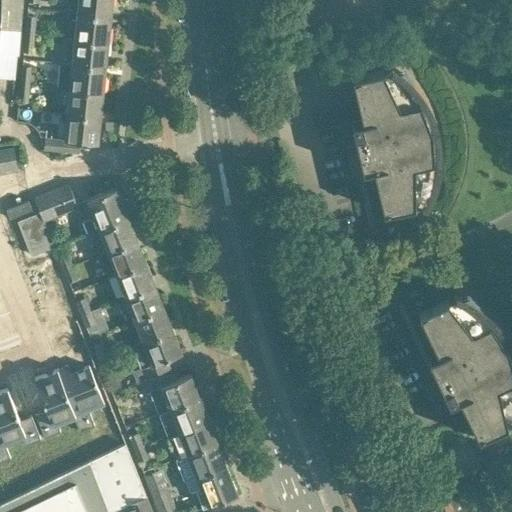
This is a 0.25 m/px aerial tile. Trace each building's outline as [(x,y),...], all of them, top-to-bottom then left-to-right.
[(110,15),(111,0),(77,0),(77,12),(110,15)] [(108,41),(110,15),(77,12),(74,37),(108,41)] [(37,15),(28,14),(27,14),(25,32),(35,33),(37,15)] [(33,52),(35,33),(25,32),(23,51),(33,52)] [(105,66),(108,41),(74,37),(71,63),(105,66)] [(103,91),(105,66),(71,63),(60,62),(58,86),(69,87),(69,88),(103,91)] [(32,65),(23,64),(22,64),(20,83),(30,84),(32,65)] [(416,87),(412,82),(413,81),(404,68),(398,70),(395,67),(391,65),(390,66),(392,67),(383,69),(352,76),(358,103),(360,111),(362,120),(352,123),(339,125),(345,149),(357,147),(358,152),(362,170),(373,167),(383,212),(415,204),(423,202),(422,204),(423,205),(425,201),(428,197),(434,195),(436,181),(434,180),(436,174),(437,168),(438,162),(438,158),(438,155),(439,150),(438,144),(438,138),(437,135),(437,131),(436,128),(435,124),(434,120),(433,117),(431,113),(430,109),(427,104),(424,98),(421,93),(416,87)] [(28,101),(30,84),(20,83),(18,100),(28,101)] [(100,116),(103,91),(69,88),(66,113),(100,116)] [(97,142),(100,116),(66,113),(64,138),(45,136),(44,148),(79,151),(80,140),(97,142)] [(13,147),(0,149),(0,168),(16,165),(13,147)] [(78,206),(77,203),(69,182),(56,187),(65,211),(78,206)] [(65,211),(56,187),(45,192),(54,216),(65,211)] [(87,199),(82,201),(89,218),(94,217),(98,228),(98,229),(129,217),(117,187),(87,199)] [(54,216),(45,192),(34,196),(40,211),(43,220),(44,220),(54,216)] [(29,199),(6,207),(10,217),(32,208),(29,199)] [(46,225),(44,220),(43,220),(40,211),(18,220),(31,253),(33,255),(51,248),(43,226),(46,225)] [(138,240),(129,217),(98,229),(98,228),(91,231),(100,254),(107,251),(138,240)] [(146,262),(138,240),(107,251),(116,274),(146,262)] [(68,252),(58,255),(63,269),(73,265),(68,252)] [(155,284),(146,262),(116,274),(125,296),(155,284)] [(78,277),(73,265),(63,269),(68,282),(78,277)] [(164,307),(155,284),(125,296),(134,319),(164,307)] [(481,307),(478,305),(479,303),(468,293),(462,296),(458,294),(454,293),(453,294),(456,295),(448,298),(418,312),(438,353),(428,358),(436,375),(438,379),(427,384),(438,407),(449,401),(459,397),(463,404),(466,412),(479,438),(508,424),(511,421),(511,344),(510,342),(508,337),(506,333),(501,327),(499,324),(495,320),(493,318),(490,315),(485,310),(481,307)] [(86,296),(76,300),(75,300),(81,314),(91,310),(86,296)] [(173,329),(164,307),(134,319),(142,340),(143,341),(173,329)] [(96,322),(91,310),(81,314),(85,325),(96,322)] [(146,379),(170,369),(166,358),(182,352),(173,329),(143,341),(142,340),(132,344),(141,367),(132,370),(137,382),(146,378),(146,379)] [(103,340),(93,344),(99,357),(108,353),(103,340)] [(67,364),(56,369),(80,430),(94,425),(89,410),(104,404),(89,365),(70,372),(67,364)] [(56,369),(34,377),(47,409),(35,414),(44,437),(60,431),(57,422),(73,416),(79,431),(80,430),(56,369)] [(199,397),(190,374),(175,380),(170,369),(146,379),(159,412),(199,397)] [(7,388),(0,390),(0,434),(9,458),(10,458),(4,443),(21,436),(24,445),(40,439),(31,415),(20,420),(7,388)] [(208,419),(199,397),(159,412),(168,434),(208,419)] [(217,441),(208,419),(168,434),(177,457),(217,441)] [(139,431),(130,435),(129,435),(134,448),(144,444),(139,431)] [(0,461),(9,458),(0,434),(0,461)] [(226,463),(217,441),(177,457),(186,479),(196,475),(226,463)] [(149,457),(144,444),(134,448),(139,461),(149,457)] [(152,511),(126,445),(80,467),(0,503),(0,511),(105,511),(108,511),(127,503),(130,511),(152,511)] [(196,475),(186,479),(191,491),(196,489),(203,507),(203,508),(238,494),(226,463),(196,475)] [(175,511),(166,487),(161,489),(151,493),(158,511),(175,511)] [(463,494),(437,507),(440,511),(465,511),(471,509),(463,494)] [(397,511),(390,496),(365,508),(366,511),(397,511)]
